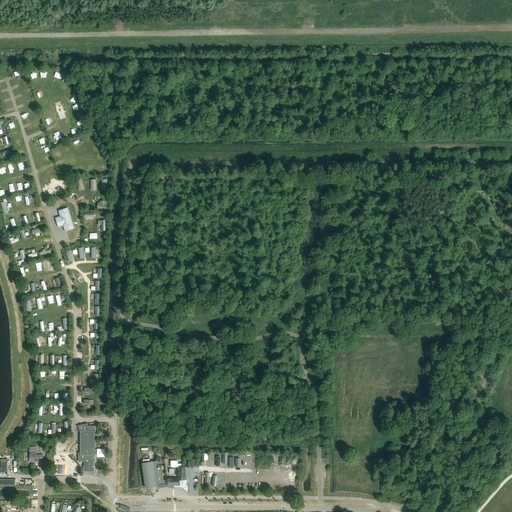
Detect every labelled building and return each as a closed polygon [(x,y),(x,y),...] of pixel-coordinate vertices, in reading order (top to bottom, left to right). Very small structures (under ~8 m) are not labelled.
[(36,70),(31,73),(34,80),(39,77),(36,70)] [(53,72),(51,79),(57,81),(59,74),(53,72)] [(66,77),(59,80),(61,86),(69,83),(66,77)] [(37,88),(39,95),(46,93),(45,86),(37,88)] [(71,89),(64,92),(67,98),(74,95),(71,89)] [(41,100),(42,106),(50,104),(48,98),(41,100)] [(72,107),(78,104),(76,98),(69,101),(72,107)] [(105,200),(99,200),(99,209),(109,209),(109,203),(105,203),(105,200)] [(65,231),(67,231),(74,228),(68,208),(59,211),(60,217),(56,218),(57,221),(58,221),(58,223),(58,224),(58,227),(63,226),(65,231)] [(95,460),(95,426),(80,426),(80,452),(79,452),(79,455),(80,455),(80,460),(84,460),(84,471),(94,472),(94,460),(95,460)] [(30,447),(29,462),(43,462),(43,455),(37,455),(37,447),(30,447)] [(99,456),(107,456),(107,448),(99,448),(99,456)] [(164,480),(162,467),(157,467),(156,461),(143,463),(147,488),(158,487),(160,486),(160,485),(167,484),(167,485),(180,485),(183,485),(185,488),(187,488),(187,482),(187,480),(186,480),(180,480),(178,480),(178,478),(167,478),(167,480),(164,480)] [(178,475),(178,478),(178,480),(180,480),(186,480),(186,467),(182,467),(182,464),(178,464),(178,461),(171,461),(171,467),(178,467),(178,471),(177,471),(177,475),(178,475)]
